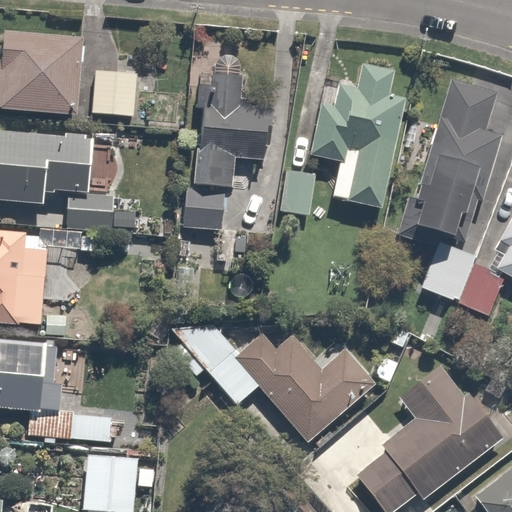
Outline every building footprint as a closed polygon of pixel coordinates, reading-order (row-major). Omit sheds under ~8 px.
[(80,34),(0,27),(0,113),(73,119),(80,34)] [(183,188),(223,193),(227,159),(264,163),(270,105),(237,101),(241,61),(215,58),(211,90),(194,88),(183,188)] [(351,80),(322,75),(303,171),(282,167),(274,208),(315,216),(319,195),(374,206),(400,73),(354,64),(351,80)] [(139,73),(90,67),(85,112),(133,117),(139,73)] [(481,127),(492,91),(447,78),(405,221),(456,236),(467,197),(474,199),(494,130),(481,127)] [(77,193),(83,132),(0,123),(0,200),(33,203),(34,189),(62,192),(77,193)] [(223,193),(183,188),(179,224),(219,229),(223,193)] [(77,193),(62,192),(58,226),(129,233),(131,211),(107,209),(108,196),(77,193)] [(511,196),(483,264),(501,271),(511,275),(511,196)] [(0,326),(33,329),(39,250),(21,249),(23,230),(0,228),(0,326)] [(501,271),(483,264),(435,243),(418,284),(484,312),(501,271)] [(198,317),(174,338),(232,405),(255,385),(230,354),(198,317)] [(230,354),(255,385),(307,444),(358,400),(376,384),(338,340),(312,363),(288,334),(272,347),(258,330),(230,354)] [(110,413),(60,408),(63,374),(51,373),(53,344),(0,339),(0,404),(26,407),(23,435),(108,443),(110,413)] [(417,491),(496,423),(439,358),(390,400),(408,420),(389,436),(347,473),(380,511),(425,511),(431,507),(417,491)] [(132,511),(135,484),(151,486),(153,461),(138,460),(79,454),(73,511),(132,511)] [(511,511),(511,464),(459,508),(462,511),(511,511)] [(215,511),(295,511),(282,493),(268,503),(254,484),(215,511)]
